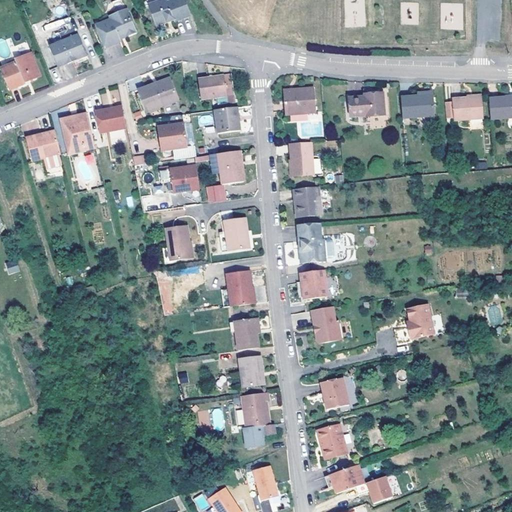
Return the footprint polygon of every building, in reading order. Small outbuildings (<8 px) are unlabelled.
[(155,25),(165,21),(165,22),(173,19),(174,20),(189,14),(182,0),(170,0),(167,2),(166,0),(159,0),(146,6),(155,25)] [(344,0),(345,16),(352,16),(352,24),(365,24),(364,0),(344,0)] [(116,38),(123,34),(124,37),(133,33),(124,10),(106,17),(107,21),(92,27),(102,50),(118,43),(117,41),(116,38)] [(85,57),(73,28),(57,34),(60,42),(47,48),(56,68),(72,62),(85,57)] [(13,62),(0,67),(0,74),(7,90),(22,84),(21,83),(20,80),(26,77),(27,80),(37,76),(27,53),(12,59),(13,62)] [(85,57),(72,62),(74,65),(86,60),(85,57)] [(234,94),(231,74),(223,75),(226,95),(234,94)] [(223,75),(196,79),(199,99),(226,95),(223,75)] [(155,86),(172,79),(170,76),(154,83),(155,86)] [(146,112),(179,98),(172,79),(155,86),(154,83),(137,89),(146,112)] [(283,116),(313,113),(311,88),(297,90),(297,93),(281,95),(283,116)] [(369,98),(361,99),(346,100),(348,119),(362,117),(362,119),(382,117),(381,94),(369,95),(369,98)] [(433,116),(431,95),(413,96),(399,98),(400,119),(433,116)] [(487,120),(511,118),(511,97),(485,99),(487,120)] [(479,98),(465,100),(465,98),(450,100),(451,110),(452,121),(482,118),(479,98)] [(451,110),(450,102),(443,103),(443,110),(451,110)] [(238,128),(236,106),(212,109),(216,132),(238,128)] [(92,114),(98,136),(125,130),(123,121),(120,107),(113,109),(111,112),(107,113),(106,110),(92,114)] [(67,154),(94,148),(85,112),(58,119),(67,154)] [(186,145),(182,122),(156,125),(159,149),(170,147),(186,145)] [(199,128),(192,130),(193,139),(201,137),(199,128)] [(59,155),(53,132),(24,140),(30,163),(41,160),(59,155)] [(112,134),(113,142),(124,141),(124,134),(112,134)] [(172,157),(193,154),(194,154),(192,144),(186,145),(170,147),(172,157)] [(293,177),(311,176),(309,144),(289,146),(290,163),(292,163),(293,177)] [(219,168),(221,182),(243,179),(242,168),(239,169),(238,159),(241,159),(239,148),(208,152),(211,170),(219,168)] [(144,161),(143,153),(131,155),(132,162),(144,161)] [(86,164),(95,163),(94,154),(85,155),(86,164)] [(46,177),(64,172),(59,155),(41,160),(46,177)] [(171,190),(198,186),(194,163),(157,168),(159,180),(169,179),(171,190)] [(206,187),(208,203),(226,200),(224,184),(206,187)] [(294,191),(295,203),(292,204),(294,218),(320,215),(317,188),(294,191)] [(248,245),(244,216),(224,218),(225,229),(227,248),(248,245)] [(189,256),(186,240),(187,240),(185,223),(164,227),(167,245),(169,259),(189,256)] [(302,241),(303,243),(304,251),(306,260),(307,260),(307,262),(327,260),(327,257),(334,257),(335,254),(335,242),(332,240),(325,240),(325,239),(323,239),(321,223),(299,225),(300,241),(302,241)] [(227,248),(225,229),(217,229),(220,249),(227,248)] [(160,246),(163,263),(170,262),(169,259),(167,245),(160,246)] [(9,274),(20,271),(18,265),(7,268),(9,274)] [(252,301),(250,285),(251,285),(249,269),(225,273),(229,304),(252,301)] [(327,297),(324,270),(299,274),(303,301),(327,297)] [(404,308),(407,320),(408,325),(404,326),(391,328),(394,344),(408,341),(408,338),(431,334),(428,317),(425,303),(404,308)] [(317,325),(319,333),(316,335),(318,341),(322,344),(343,339),(339,321),(337,321),(334,306),(312,310),(314,325),(317,325)] [(487,307),(489,325),(502,324),(500,306),(487,307)] [(236,349),(257,346),(255,331),(254,328),(257,327),(256,317),(235,319),(237,332),(234,332),(236,349)] [(236,358),(240,385),(262,383),(258,354),(236,358)] [(320,382),(327,409),(349,404),(343,377),(320,382)] [(356,403),(354,384),(347,385),(349,404),(356,403)] [(268,423),(264,398),(267,398),(266,390),(239,394),(243,426),(264,423),(268,423)] [(224,429),(222,408),(212,409),(213,430),(224,429)] [(209,411),(199,411),(198,427),(209,427),(209,411)] [(264,423),(243,426),(243,429),(241,429),(243,445),(260,442),(259,432),(263,432),(265,431),(264,423)] [(273,431),(272,423),(268,423),(264,423),(265,431),(265,433),(270,432),(273,431)] [(323,441),(325,448),(323,449),(326,459),(347,453),(339,425),(318,431),(321,442),(323,441)] [(270,462),(252,466),(259,497),(277,493),(270,462)] [(335,492),(364,481),(357,464),(324,476),(327,486),(332,484),(335,492)] [(385,474),(365,481),(372,501),(392,495),(385,474)] [(224,483),(207,495),(219,511),(238,511),(242,510),(224,483)] [(202,493),(192,499),(199,511),(200,511),(210,506),(202,493)]
